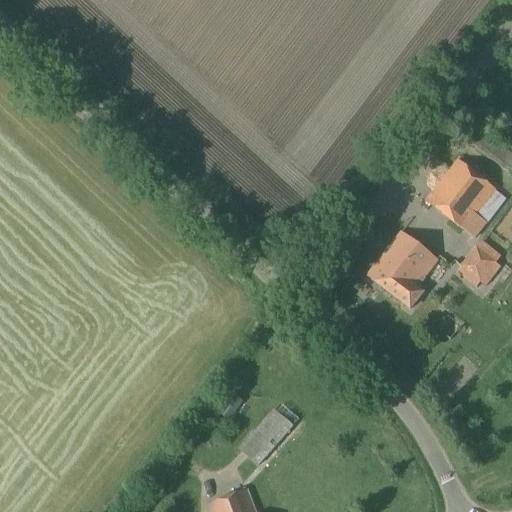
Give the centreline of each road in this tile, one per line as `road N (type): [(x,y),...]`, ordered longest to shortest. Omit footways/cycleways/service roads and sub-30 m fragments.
road 1 (unclassified): [(296,302),(0,19)]
road 2 (unclassified): [(296,302),(511,21)]
road 3 (unclassified): [(458,511),(419,430),(365,364),(296,302)]
